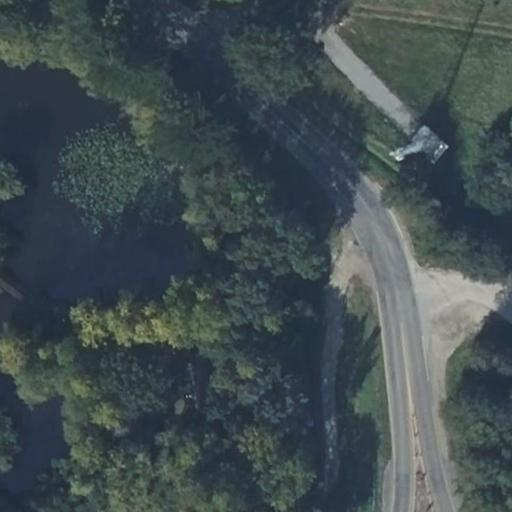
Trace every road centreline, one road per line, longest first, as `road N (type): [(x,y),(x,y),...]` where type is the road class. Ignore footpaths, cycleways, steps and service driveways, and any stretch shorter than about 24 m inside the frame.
road 1 (secondary): [(400,295),(364,203),(327,156),(157,0)]
road 2 (secondary): [(415,420),(400,295)]
